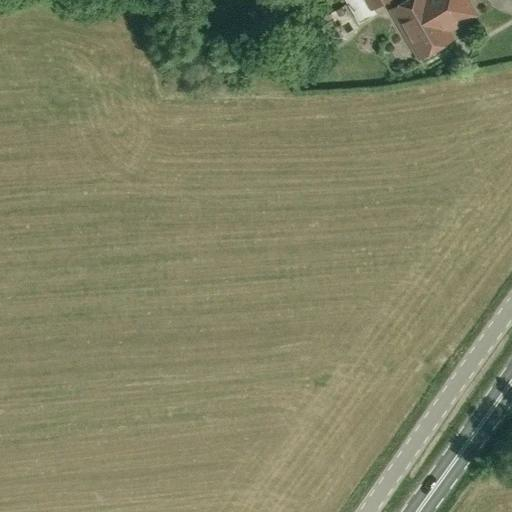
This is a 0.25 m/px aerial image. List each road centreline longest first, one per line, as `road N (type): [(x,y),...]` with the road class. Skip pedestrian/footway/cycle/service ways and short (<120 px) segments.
road 1 (unclassified): [(364,511),(499,329)]
road 2 (primary): [(420,511),(511,384)]
